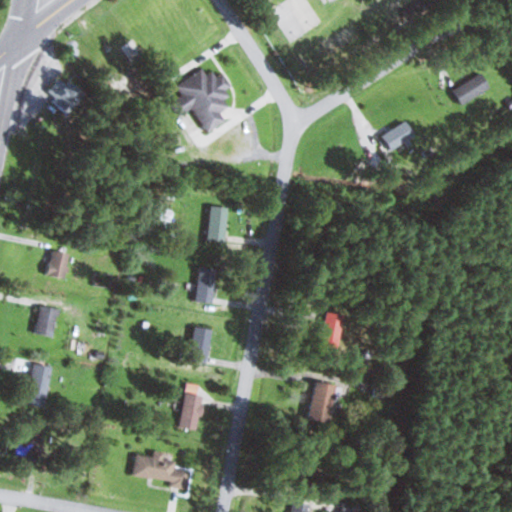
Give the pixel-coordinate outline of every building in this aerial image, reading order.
[(100,55),(121,95),(148,81),(127,41),(100,55)] [(176,84),(182,95),(171,101),(179,116),(193,108),(207,132),(226,121),(220,111),(231,106),(223,91),(231,87),(223,72),(216,76),(210,65),(176,84)] [(491,88),(483,73),(453,89),(461,104),(491,88)] [(382,136),(392,152),(416,135),(406,120),(382,136)] [(228,242),(228,206),(209,206),(209,242),(228,242)] [(47,275),(66,279),(71,253),(52,249),(47,275)] [(215,268),(197,268),(197,304),(215,304),(215,268)] [(36,334),(55,336),(59,308),(40,305),(36,334)] [(345,314),(327,311),(321,347),(339,350),(345,314)] [(209,363),(209,329),(194,329),(193,363),(209,363)] [(53,368),(32,363),(24,404),(44,408),(53,368)] [(333,423),(338,384),(315,381),(310,420),(333,423)] [(179,427),(199,431),(206,390),(187,386),(179,427)] [(36,429),(21,429),(21,458),(36,458),(36,429)] [(187,484),(189,469),(176,468),(177,456),(154,453),(154,456),(136,454),(133,478),(187,484)] [(314,511),(316,504),(295,500),(292,511),(314,511)]
